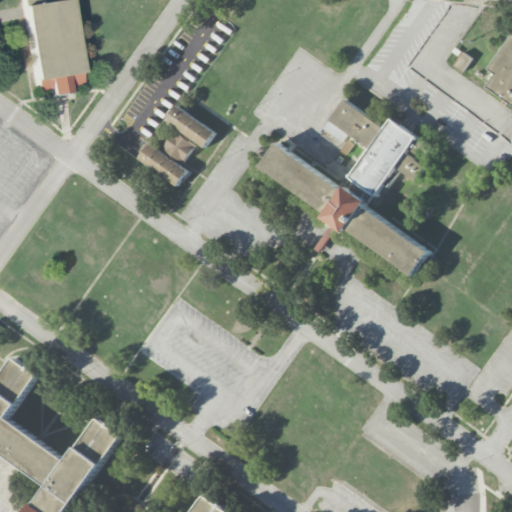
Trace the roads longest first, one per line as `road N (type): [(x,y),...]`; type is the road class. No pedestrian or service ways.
road 1 (residential): [(0,105),(511,474)]
road 2 (residential): [(0,299),(292,511)]
road 3 (residential): [(184,0),(0,259)]
